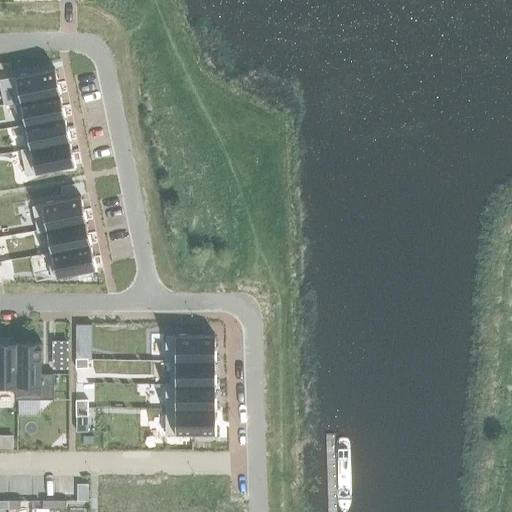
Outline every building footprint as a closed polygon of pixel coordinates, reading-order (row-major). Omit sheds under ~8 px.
[(22,99),(61,91),(56,66),(17,74),(22,99)] [(61,91),(22,99),(27,123),(66,115),(61,91)] [(66,115),(27,123),(32,146),(71,138),(66,115)] [(71,138),(32,146),(37,171),(76,163),(71,138)] [(15,179),(0,181),(0,225),(4,244),(28,239),(15,179)] [(60,187),(63,200),(76,197),(74,184),(60,187)] [(80,196),(31,206),(37,233),(46,231),(85,223),(80,196)] [(85,223),(46,231),(50,251),(89,243),(85,223)] [(50,251),(46,252),(51,279),(95,270),(89,243),(50,251)] [(165,335),(165,362),(169,363),(214,363),(214,335),(165,335)] [(0,390),(15,391),(15,400),(16,400),(16,343),(0,342),(0,390)] [(16,343),(16,400),(53,400),(53,374),(41,374),(41,343),(16,343)] [(52,343),(52,357),(67,357),(67,343),(52,343)] [(88,361),(88,353),(76,353),(76,361),(88,361)] [(76,369),(88,369),(88,361),(76,361),(76,369)] [(169,363),(170,383),(214,383),(214,363),(169,363)] [(165,383),(165,409),(214,409),(214,383),(170,383),(165,383)] [(76,409),(88,409),(88,401),(76,401),(76,409)] [(76,409),(76,417),(88,417),(88,409),(76,409)] [(165,409),(165,434),(214,434),(214,409),(165,409)] [(77,484),(77,501),(87,501),(87,484),(77,484)] [(20,509),(20,501),(8,501),(8,509),(20,509)] [(42,509),(54,509),(54,501),(42,501),(42,509)] [(66,509),(66,501),(54,501),(54,509),(66,509)]
